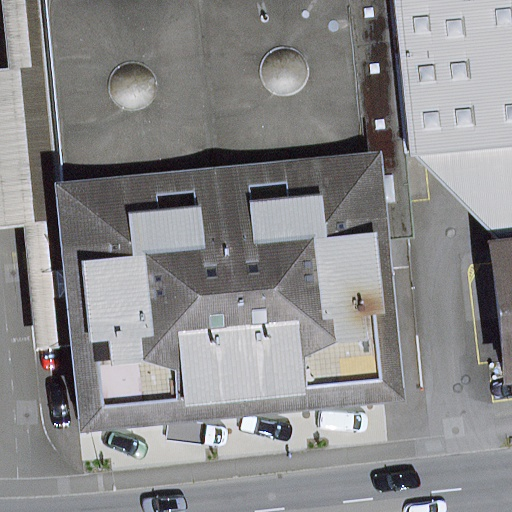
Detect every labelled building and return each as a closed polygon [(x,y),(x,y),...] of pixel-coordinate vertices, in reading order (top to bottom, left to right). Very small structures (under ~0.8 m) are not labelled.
[(40,0),(59,189),(361,160),(345,0),(40,0)] [(511,156),(511,0),(392,0),(409,167),(511,156)] [(511,156),(409,167),(492,239),(511,236),(511,156)] [(361,160),(59,189),(83,435),(404,404),(380,158),(361,160)] [(511,378),(511,236),(492,239),(506,379),(511,378)]
